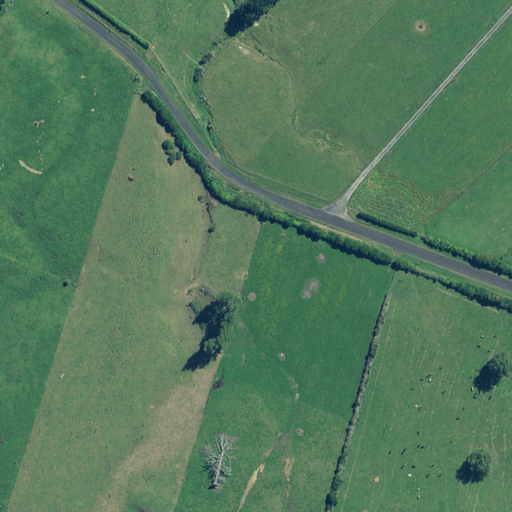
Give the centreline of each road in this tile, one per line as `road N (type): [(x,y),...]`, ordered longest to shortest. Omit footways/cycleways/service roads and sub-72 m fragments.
road 1 (unclassified): [(511,287),(279,200),(223,171),(149,75),(58,0)]
road 2 (track): [(326,218),(511,6)]
